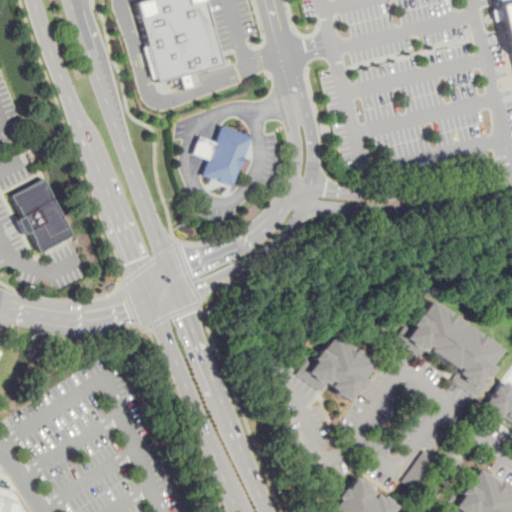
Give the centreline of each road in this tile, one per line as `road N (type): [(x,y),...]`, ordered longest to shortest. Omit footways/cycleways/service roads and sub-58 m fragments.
road 1 (secondary): [(33,0),(236,511)]
road 2 (secondary): [(179,293),(71,0)]
road 3 (secondary): [(266,511),(179,293)]
road 4 (residential): [(286,201),(424,211),(511,196)]
road 5 (residential): [(511,179),(420,192),(291,184)]
road 6 (residential): [(377,402),(338,456),(318,457),(280,364)]
road 7 (residential): [(511,460),(400,372),(377,402)]
road 8 (residential): [(179,293),(275,245),(306,205)]
road 9 (residential): [(352,440),(396,469),(442,402)]
